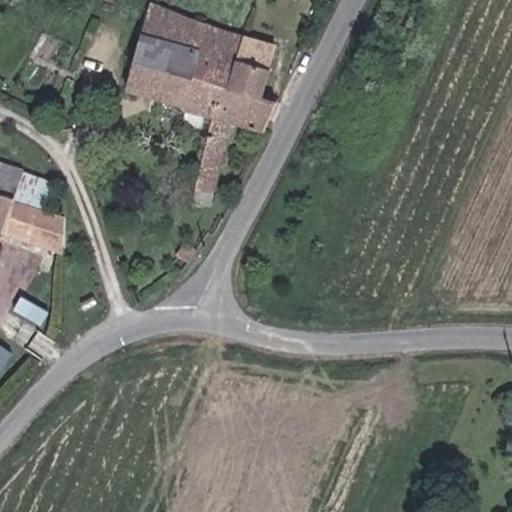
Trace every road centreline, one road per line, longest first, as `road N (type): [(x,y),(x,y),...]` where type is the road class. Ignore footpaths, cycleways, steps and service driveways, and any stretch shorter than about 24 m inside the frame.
road 1 (unclassified): [(360,0),(198,315)]
road 2 (unclassified): [(511,336),(293,342),(198,315)]
road 3 (unclassified): [(198,315),(123,330),(64,369),(0,447)]
